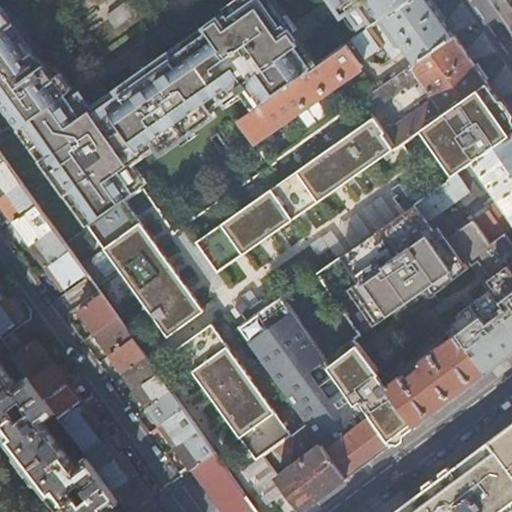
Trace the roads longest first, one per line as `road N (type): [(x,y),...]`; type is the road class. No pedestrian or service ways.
road 1 (residential): [(0,246),(191,511)]
road 2 (residential): [(339,511),(511,382)]
road 3 (unknown): [(364,0),(240,91)]
